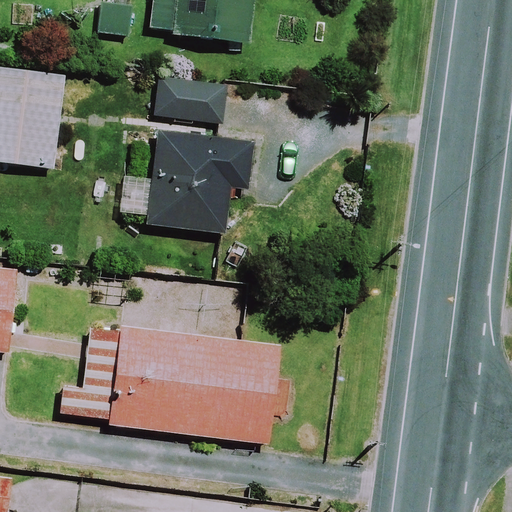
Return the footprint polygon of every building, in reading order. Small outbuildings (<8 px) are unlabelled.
[(133,5),(98,0),(92,42),(127,47),(133,5)] [(153,0),(150,36),(250,47),(254,0),(153,0)] [(68,79),(0,70),(0,166),(56,173),(68,79)] [(157,117),(227,126),(231,99),(232,90),(162,80),(157,117)] [(259,202),(269,136),(220,129),(218,144),(160,135),(152,190),(128,187),(123,224),(224,240),(231,198),(259,202)] [(160,244),(108,235),(102,268),(154,277),(160,244)] [(20,276),(0,273),(0,354),(13,356),(20,276)] [(283,352),(90,332),(84,392),(64,390),(61,423),(273,445),(283,352)] [(9,511),(12,480),(0,479),(0,511),(9,511)]
